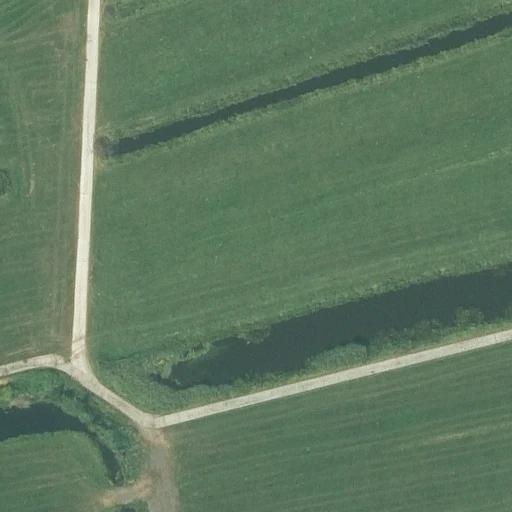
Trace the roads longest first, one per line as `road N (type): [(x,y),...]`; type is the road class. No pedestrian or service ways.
road 1 (track): [(511,339),(155,425),(57,362),(0,370)]
road 2 (track): [(57,362),(82,277),(92,0)]
